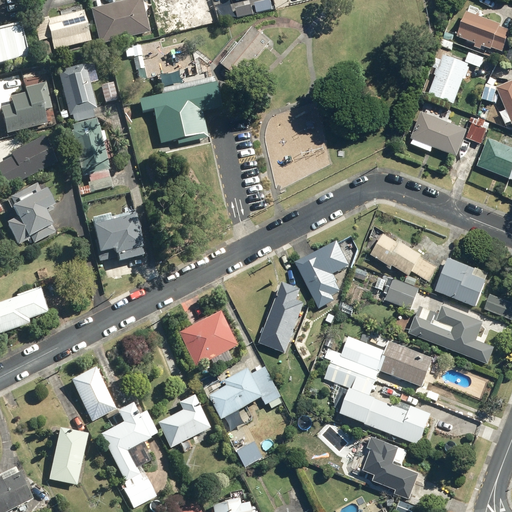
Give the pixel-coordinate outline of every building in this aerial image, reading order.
[(147,34),(138,0),(136,0),(90,11),(98,45),(147,34)] [(171,0),(150,0),(154,16),(174,12),(171,0)] [(48,41),(51,54),(91,43),(83,13),(36,23),(39,43),(48,41)] [(499,26),(466,13),(456,39),(474,45),(473,48),(480,51),(481,48),(490,51),(490,49),(502,53),(510,32),(499,28),(499,26)] [(0,33),(0,70),(27,63),(19,29),(0,33)] [(252,29),(219,67),(235,81),(268,43),(252,29)] [(138,46),(124,50),(126,60),(132,59),(135,71),(144,69),(138,46)] [(484,61),(468,55),(464,64),(481,70),(484,61)] [(468,67),(443,58),(428,97),(453,107),(463,79),(465,80),(469,70),(467,69),(468,67)] [(83,65),(56,73),(68,118),(71,117),(73,124),(94,119),(91,112),(95,110),(88,85),(96,83),(91,66),(84,67),(83,65)] [(211,82),(147,97),(158,145),(208,133),(202,110),(217,106),(211,82)] [(511,83),(496,90),(511,127),(511,83)] [(0,109),(0,113),(5,135),(46,125),(43,112),(49,110),(43,85),(22,90),(24,95),(8,99),(9,107),(0,109)] [(100,88),(104,103),(116,100),(112,85),(100,88)] [(467,133),(421,115),(410,142),(412,143),(410,146),(430,154),(432,150),(456,160),(467,133)] [(94,121),(70,127),(71,133),(69,134),(82,178),(109,171),(97,126),(95,127),(94,121)] [(481,146),(487,132),(473,126),(467,141),(481,146)] [(8,156),(10,159),(0,164),(0,180),(5,190),(55,165),(42,139),(8,156)] [(476,167),(509,181),(511,172),(511,149),(488,139),(476,167)] [(5,225),(17,247),(27,242),(26,240),(51,228),(44,214),(51,209),(41,187),(37,189),(35,185),(8,199),(9,201),(6,203),(15,220),(5,225)] [(132,218),(89,229),(98,262),(113,258),(115,265),(140,259),(138,252),(141,250),(132,218)] [(409,277),(413,272),(429,282),(439,268),(408,248),(406,247),(386,233),(372,256),(388,266),(387,269),(393,272),(395,268),(409,277)] [(293,264),(318,311),(334,303),(331,298),(341,292),(336,284),(339,283),(335,276),(350,268),(336,242),(293,264)] [(449,258),(435,292),(482,311),(496,277),(449,258)] [(386,298),(409,309),(417,292),(394,281),(386,298)] [(282,285),(257,345),(287,358),(306,306),(297,301),(301,293),(282,285)] [(15,300),(0,305),(0,335),(28,325),(26,322),(50,314),(40,287),(14,297),(15,300)] [(511,304),(491,296),(485,311),(511,323),(511,304)] [(497,351),(476,342),(484,325),(425,297),(408,333),(458,356),(457,358),(488,371),(497,351)] [(180,332),(196,366),(235,348),(219,313),(180,332)] [(370,345),(349,338),(341,362),(332,361),(326,380),(354,390),(370,345)] [(389,344),(378,371),(416,387),(427,359),(389,344)] [(73,384),(94,419),(119,404),(98,369),(73,384)] [(213,389),(224,415),(261,398),(249,372),(213,389)] [(351,390),(341,415),(420,448),(434,416),(396,400),(394,407),(351,390)] [(125,422),(103,432),(104,433),(101,434),(127,480),(142,472),(130,450),(150,441),(138,416),(131,402),(118,408),(125,422)] [(171,446),(205,426),(194,406),(159,427),(171,446)] [(57,433),(49,479),(73,483),(81,437),(57,433)] [(398,450),(371,440),(366,454),(370,456),(363,475),(373,479),(371,485),(394,493),(393,498),(410,503),(419,477),(394,467),(398,450)] [(254,445),(236,453),(244,470),(262,462),(254,445)] [(0,478),(0,511),(31,495),(16,470),(0,478)] [(125,486),(135,507),(158,496),(148,475),(125,486)] [(255,511),(255,508),(252,509),(250,500),(242,502),(240,496),(212,501),(214,511),(255,511)] [(195,511),(190,503),(174,511),(195,511)]
